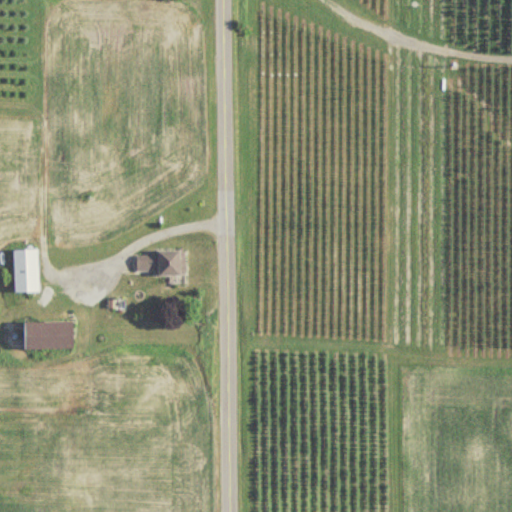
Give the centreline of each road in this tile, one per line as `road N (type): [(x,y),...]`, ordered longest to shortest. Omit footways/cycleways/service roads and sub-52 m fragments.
road 1 (tertiary): [(224,0),(229,511)]
road 2 (track): [(511,57),(413,42),(328,0)]
